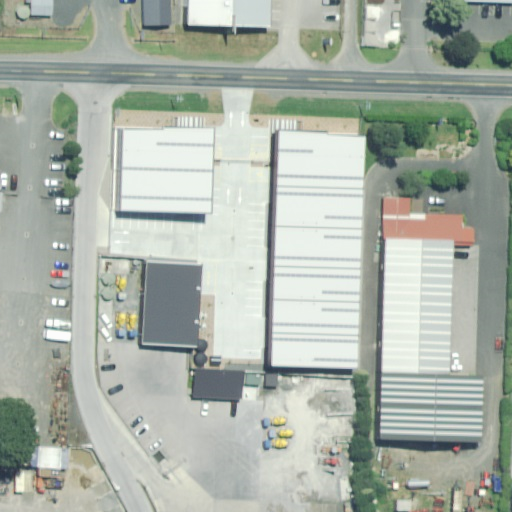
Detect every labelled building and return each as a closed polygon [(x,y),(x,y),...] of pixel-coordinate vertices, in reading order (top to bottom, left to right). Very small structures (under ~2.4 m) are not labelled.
[(32,4),(32,15),(55,16),(55,0),(22,0),(23,4),(32,4)] [(146,0),(136,0),(136,10),(146,10),(146,0)] [(220,0),(167,0),(167,12),(220,15),(220,0)] [(386,0),(367,0),(366,47),(379,47),(380,7),(386,7),(386,0)] [(271,216),(213,172),(195,196),(253,240),(271,216)] [(410,189),(377,188),(372,431),(472,433),(473,376),(444,375),(450,236),(472,240),(473,224),(460,224),(460,207),(410,206),(410,189)] [(307,220),(285,204),(271,222),(293,239),(307,220)] [(198,264),(143,260),(139,340),(193,343),(198,264)] [(351,353),(341,352),(340,356),(331,356),(330,371),(349,373),(351,353)] [(240,369),(193,368),(192,397),(240,398),(240,369)] [(412,511),(413,500),(398,499),(398,511),(411,511),(412,511)]
